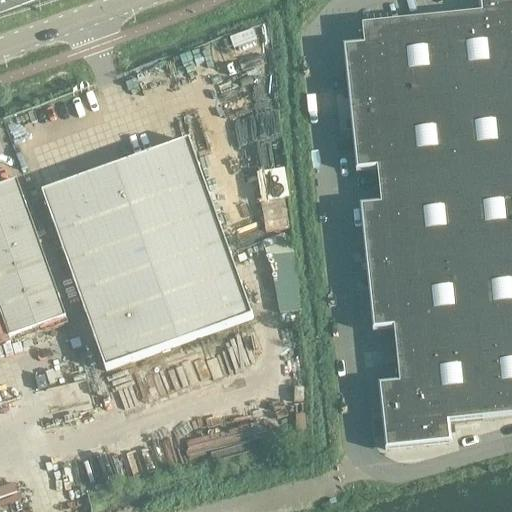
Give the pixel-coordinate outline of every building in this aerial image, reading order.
[(511,0),(481,0),(483,16),(363,29),(364,50),(345,51),(358,176),(377,174),(381,206),(360,209),(373,335),(394,333),(399,386),(378,388),(385,455),(452,447),(450,426),(511,419),(511,0)] [(105,373),(252,320),(190,144),(42,197),(105,373)] [(284,199),(289,199),(288,171),(263,172),(265,228),(285,227),(284,199)] [(17,184),(0,190),(0,316),(9,341),(66,321),(17,184)] [(281,312),(299,311),(294,240),(268,241),(270,262),(278,261),(281,312)]
